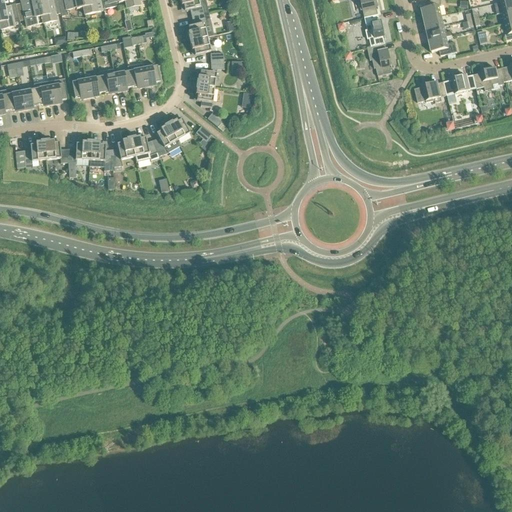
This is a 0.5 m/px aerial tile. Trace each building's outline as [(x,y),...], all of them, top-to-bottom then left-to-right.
[(1,0),(0,0),(0,29),(0,32),(14,29),(12,22),(18,21),(16,9),(15,6),(9,7),(9,10),(4,11),(1,0)] [(43,25),(37,0),(28,0),(20,2),(22,8),(16,9),(15,6),(16,9),(18,21),(19,23),(25,22),(26,29),(37,27),(37,26),(42,25),(43,25)] [(44,0),(37,0),(43,25),(42,25),(43,26),(56,23),(54,17),(60,16),(61,16),(57,1),(51,2),(51,4),(46,5),(44,0)] [(62,0),(57,1),(61,16),(60,16),(61,19),(67,17),(66,12),(76,10),(76,11),(83,10),(80,0),(62,0)] [(80,0),(83,10),(84,17),(101,13),(101,12),(103,11),(100,0),(80,0)] [(100,0),(103,11),(109,10),(108,6),(118,4),(118,5),(125,3),(124,0),(100,0)] [(124,0),(125,3),(126,11),(139,8),(138,4),(145,2),(144,0),(124,0)] [(208,16),(204,0),(179,0),(181,8),(183,7),(184,13),(189,11),(191,19),(204,16),(208,16)] [(359,0),(361,3),(359,3),(361,12),(363,12),(365,20),(378,17),(376,9),(378,8),(376,0),(359,0)] [(421,10),(424,22),(441,18),(439,7),(441,7),(440,1),(428,3),(429,9),(422,11),(422,10),(421,10)] [(511,12),(511,1),(500,5),(494,6),(497,16),(502,15),(511,12)] [(511,12),(502,15),(505,26),(511,23),(511,12)] [(213,38),(208,16),(204,16),(191,19),(193,28),(187,29),(189,34),(187,35),(189,44),(207,39),(213,38)] [(424,22),(426,33),(444,29),(441,18),(424,22)] [(369,41),(371,49),(385,46),(383,38),(385,38),(381,22),(366,26),(367,32),(365,32),(368,41),(369,41)] [(340,35),(346,33),(344,25),(338,26),(340,35)] [(426,33),(429,43),(446,39),(452,38),(451,33),(445,35),(444,29),(426,33)] [(485,33),(478,35),(479,42),(486,40),(485,33)] [(54,40),(55,47),(66,45),(65,38),(54,40)] [(207,39),(189,44),(191,52),(193,52),(194,57),(210,54),(207,39)] [(446,39),(429,43),(431,55),(432,55),(432,54),(439,52),(440,58),(457,54),(455,44),(448,45),(446,39)] [(371,49),(367,50),(370,63),(372,62),(374,71),(376,70),(378,79),(392,75),(390,67),(392,67),(388,52),(386,52),(385,46),(371,49)] [(346,64),(353,63),(351,54),(344,55),(346,64)] [(210,56),(210,64),(223,64),(223,55),(210,56)] [(223,64),(210,64),(210,72),(224,72),(223,64)] [(127,69),(128,74),(128,73),(131,90),(139,88),(139,91),(146,89),(142,71),(141,66),(127,69)] [(510,68),(502,70),(505,84),(511,82),(511,66),(510,67),(510,68)] [(157,68),(142,71),(146,89),(152,88),(151,86),(160,84),(157,68)] [(481,75),(473,77),(476,91),(484,89),(485,93),(500,90),(499,87),(504,86),(504,84),(505,84),(502,70),(496,72),(496,70),(480,74),(481,75)] [(98,74),(99,79),(100,79),(103,95),(111,93),(111,96),(117,95),(114,76),(113,71),(98,74)] [(128,73),(128,74),(114,76),(117,95),(124,94),(123,91),(131,90),(128,73)] [(197,79),(196,88),(214,90),(216,75),(200,73),(199,79),(197,79)] [(452,82),(443,84),(447,98),(455,96),(455,98),(464,96),(464,94),(476,91),(473,77),(467,79),(466,77),(451,81),(452,82)] [(100,79),(99,79),(85,82),(89,100),(95,99),(95,96),(103,95),(100,79)] [(62,81),(47,84),(52,107),(58,106),(58,103),(66,102),(62,81)] [(89,100),(85,82),(71,84),(74,100),(82,99),(83,101),(89,100)] [(33,87),(34,91),(37,107),(45,106),(46,109),(52,107),(47,84),(33,87)] [(447,98),(443,84),(438,86),(437,84),(422,88),(422,89),(414,91),(418,105),(426,103),(426,105),(435,103),(435,105),(442,103),(441,99),(447,98)] [(214,90),(196,88),(195,97),(197,97),(196,102),(201,103),(200,108),(200,109),(211,110),(214,90)] [(19,89),(5,92),(9,113),(17,111),(17,114),(24,113),(20,94),(19,89)] [(34,91),(20,94),(24,113),(30,112),(29,109),(37,107),(34,91)] [(5,92),(0,92),(0,117),(2,117),(1,114),(9,113),(5,92)] [(250,104),(251,97),(243,95),(242,102),(250,104)] [(511,113),(511,110),(503,112),(504,119),(511,116),(511,113)] [(207,121),(222,133),(225,130),(221,125),(211,116),(207,121)] [(475,125),(484,123),(482,117),(474,119),(475,125)] [(175,122),(167,127),(176,143),(189,135),(181,121),(176,124),(175,122)] [(446,132),(454,130),(453,124),(444,126),(446,132)] [(158,140),(152,143),(158,159),(167,155),(180,148),(176,143),(167,127),(159,131),(160,133),(155,136),(158,140)] [(195,136),(205,144),(211,137),(200,129),(195,136)] [(139,139),(130,141),(134,159),(136,165),(149,161),(150,165),(159,161),(158,159),(152,143),(146,145),(145,140),(139,141),(139,139)] [(117,152),(111,152),(112,169),(122,169),(120,162),(134,159),(130,141),(121,143),(121,145),(116,146),(117,152)] [(60,165),(68,165),(67,152),(59,152),(59,144),(53,145),(53,143),(44,144),(46,162),(60,161),(60,165)] [(32,163),(46,162),(44,144),(35,145),(35,147),(29,147),(30,153),(23,153),(25,167),(32,166),(32,163)] [(75,162),(89,163),(90,145),(81,144),(81,146),(75,146),(75,151),(67,152),(68,165),(75,165),(75,162)] [(89,163),(89,169),(103,169),(103,170),(112,169),(111,152),(105,153),(105,147),(99,147),(99,145),(90,145),(89,163)] [(161,192),(169,191),(167,179),(159,180),(161,192)] [(189,185),(192,191),(199,188),(196,181),(189,185)]
